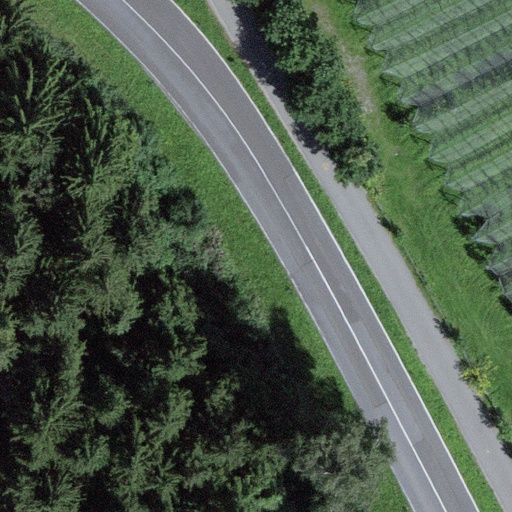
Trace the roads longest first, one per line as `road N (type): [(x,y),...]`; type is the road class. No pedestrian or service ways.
road 1 (secondary): [(120,0),(181,59),(285,209),(444,511)]
road 2 (track): [(511,483),(227,0)]
